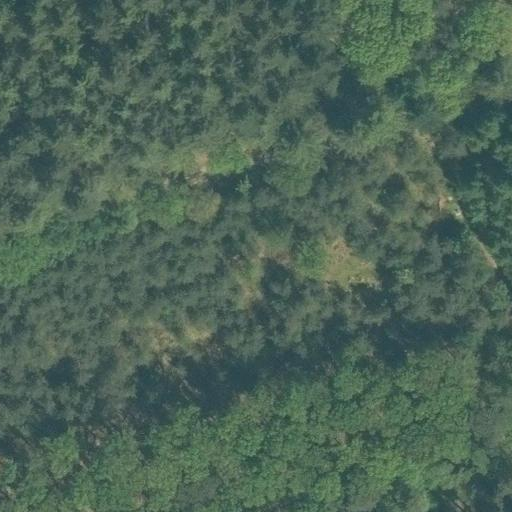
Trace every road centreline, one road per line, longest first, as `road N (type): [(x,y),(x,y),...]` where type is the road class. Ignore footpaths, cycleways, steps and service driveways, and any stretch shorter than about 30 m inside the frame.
road 1 (track): [(425,118),(0,225)]
road 2 (track): [(511,293),(425,118)]
